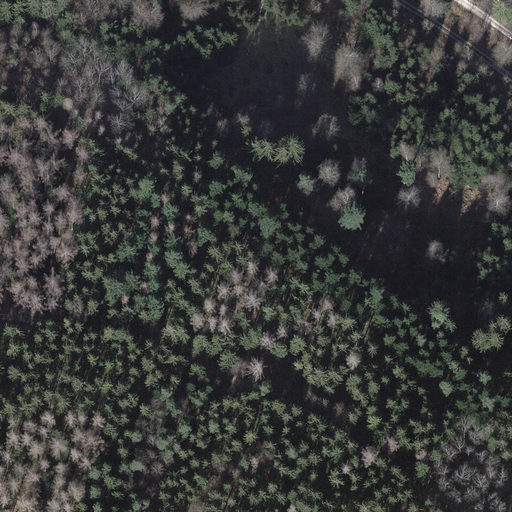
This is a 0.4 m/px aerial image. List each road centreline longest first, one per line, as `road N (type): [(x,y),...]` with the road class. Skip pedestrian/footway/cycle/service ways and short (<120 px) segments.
road 1 (track): [(0,319),(101,328),(210,368),(331,420),(451,511)]
road 2 (track): [(511,82),(393,0)]
